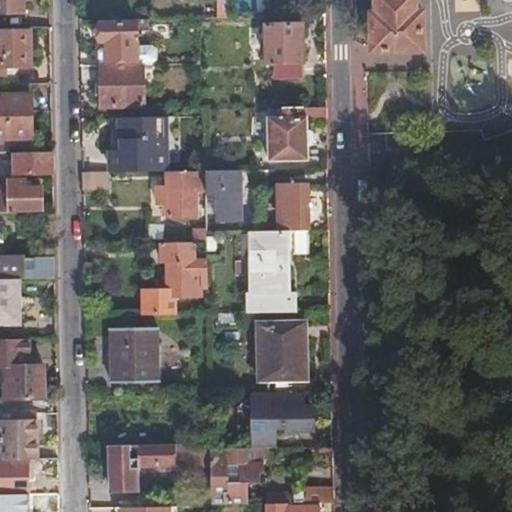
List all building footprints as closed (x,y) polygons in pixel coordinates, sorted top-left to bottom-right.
[(26,0),(0,0),(0,10),(27,11),(26,0)] [(231,18),(230,0),(219,0),(219,18),(231,18)] [(376,0),(376,14),(371,14),(372,51),(424,50),(423,13),(417,13),(416,0),(376,0)] [(300,76),(300,62),(300,23),(268,24),(269,63),(273,63),(273,76),(300,76)] [(114,50),(108,50),(102,50),(102,65),(146,64),(156,64),(161,60),(161,52),(154,46),(139,47),(139,24),(101,25),(101,41),(108,41),(113,41),(114,50)] [(0,29),(0,71),(16,71),(16,63),(32,63),(32,29),(0,29)] [(146,64),(102,65),(102,107),(147,106),(146,89),(152,89),(152,82),(146,82),(146,64)] [(32,92),(0,92),(0,135),(33,135),(32,92)] [(308,121),(327,120),(327,107),(287,108),(287,118),(272,118),(273,160),(308,159),(308,121)] [(166,117),(120,118),(120,149),(112,149),(111,172),(167,171),(166,117)] [(52,151),(17,151),(17,172),(53,171),(52,151)] [(206,170),(169,171),(169,185),(159,185),(159,203),(170,203),(170,214),(197,214),(197,191),(207,191),(206,170)] [(207,191),(207,194),(216,194),(216,220),(242,220),(241,170),(206,170),(207,191)] [(83,172),(83,188),(109,188),(109,172),(83,172)] [(0,182),(0,206),(43,206),(42,184),(27,185),(27,178),(11,178),(11,182),(0,182)] [(310,179),(281,179),(282,230),(312,229),(311,184),(310,179)] [(195,227),(195,241),(208,241),(207,231),(207,227),(195,227)] [(313,253),(312,229),(282,230),(271,230),(253,230),(255,294),(249,294),(249,313),(296,312),(297,294),(286,293),(285,253),(313,253)] [(145,290),(144,315),(178,315),(178,296),(203,296),(203,288),(209,288),(209,259),(196,260),(195,241),(161,242),(161,260),(169,260),(170,290),(145,290)] [(0,277),(21,277),(54,276),(54,259),(25,259),(25,254),(0,254),(0,277)] [(0,277),(0,323),(21,323),(21,277),(0,277)] [(310,323),(264,324),(265,380),(311,379),(310,323)] [(118,347),(117,380),(160,381),(160,328),(112,327),(112,347),(118,347)] [(29,336),(0,337),(0,379),(6,380),(7,398),(45,398),(44,364),(30,364),(29,336)] [(300,408),(299,392),(256,393),(256,433),(275,433),(275,427),(313,427),(313,408),(300,408)] [(0,411),(0,439),(0,459),(32,458),(31,444),(37,443),(37,418),(20,419),(20,411),(0,411)] [(257,448),(265,448),(276,447),(275,433),(256,433),(257,448)] [(208,444),(104,446),(104,459),(114,460),(114,491),(131,490),(130,460),(139,460),(138,465),(178,465),(178,457),(186,458),(186,465),(209,465),(208,444)] [(257,448),(212,448),(213,503),(249,503),(249,483),(249,464),(266,463),(265,448),(257,448)] [(265,472),(266,463),(249,464),(249,483),(261,482),(261,476),(265,472)] [(29,472),(0,472),(0,511),(30,511),(29,472)] [(306,487),(306,502),(320,501),(335,501),(335,487),(306,487)] [(267,511),(320,511),(321,504),(288,505),(288,502),(268,502),(267,511)]
